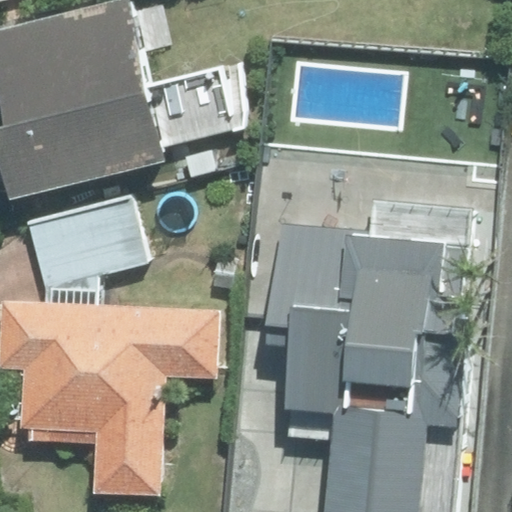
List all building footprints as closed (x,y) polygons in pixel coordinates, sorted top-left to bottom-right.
[(30,197),(188,158),(149,0),(126,0),(7,30),(29,123),(12,127),(30,197)] [(195,136),(203,161),(228,153),(220,128),(195,136)] [(57,286),(158,261),(143,196),(40,222),(57,286)] [(351,439),(344,511),(438,511),(446,426),(470,428),(480,331),(472,329),(482,211),(381,202),(378,231),(290,222),(286,262),(276,262),(267,353),(294,355),(289,413),(300,415),(297,434),(351,439)] [(233,310),(12,298),(9,366),(35,368),(31,426),(111,430),(108,491),(176,494),(181,375),(229,378),(233,310)]
